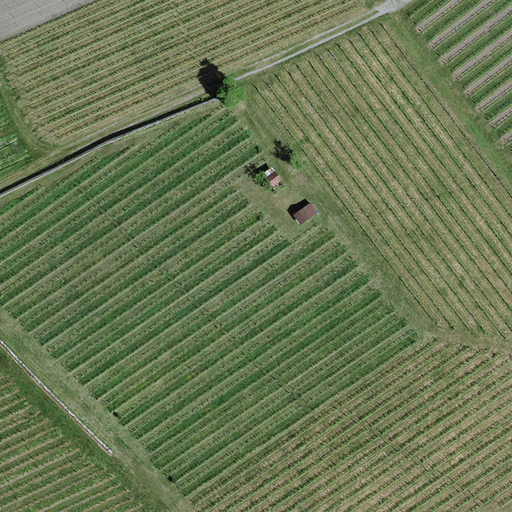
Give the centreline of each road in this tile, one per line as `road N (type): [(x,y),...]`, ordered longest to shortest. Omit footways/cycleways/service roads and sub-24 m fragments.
road 1 (track): [(0,182),(403,0)]
road 2 (track): [(0,325),(178,511)]
